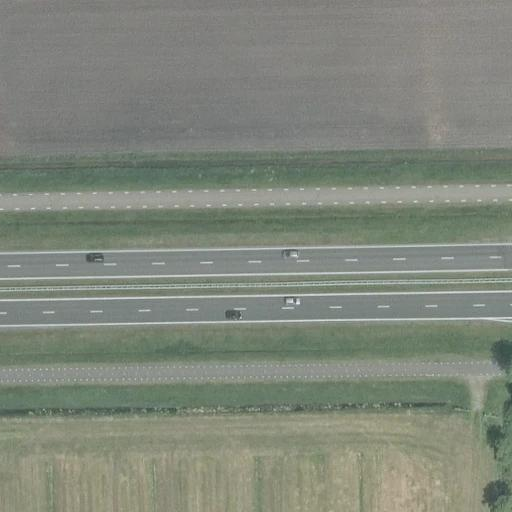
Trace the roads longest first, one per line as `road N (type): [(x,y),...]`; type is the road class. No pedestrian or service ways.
road 1 (trunk): [(0,314),(511,304)]
road 2 (unclassified): [(0,202),(511,193)]
road 3 (trunk): [(511,257),(0,266)]
road 4 (unclassified): [(0,376),(511,369)]
